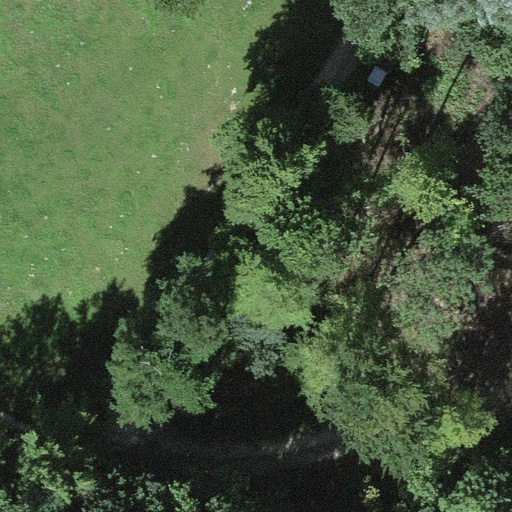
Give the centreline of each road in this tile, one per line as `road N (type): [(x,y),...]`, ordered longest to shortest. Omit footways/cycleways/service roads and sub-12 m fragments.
road 1 (track): [(71,472),(201,285),(366,0)]
road 2 (track): [(511,402),(237,478),(71,472),(0,448)]
